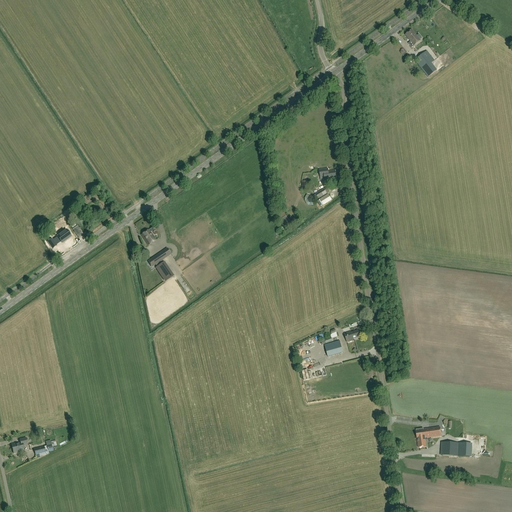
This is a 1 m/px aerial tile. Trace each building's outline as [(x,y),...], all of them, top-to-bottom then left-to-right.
[(468,25),(434,47),(439,55),(473,33),(468,25)] [(412,48),(420,41),(412,30),(406,35),(411,42),(409,44),(412,48)] [(428,77),(437,70),(432,63),(435,61),(427,51),(415,60),(428,77)] [(325,180),(336,179),(335,171),(324,173),(325,180)] [(318,199),(329,192),(326,187),(315,194),(315,195),(313,196),(316,200),(318,199)] [(157,233),(153,227),(151,229),(149,230),(141,235),(148,246),(156,240),(151,232),(152,232),(154,235),(157,233)] [(57,236),(62,243),(71,237),(66,230),(57,236)] [(56,246),(53,240),(52,239),(47,243),(52,249),(56,246)] [(172,254),(167,248),(149,260),(154,266),(172,254)] [(186,290),(189,289),(182,277),(179,279),(186,290)] [(360,338),(358,331),(351,333),(351,332),(346,333),(344,334),(347,343),(349,342),(353,341),(353,340),(360,338)] [(340,341),(325,345),(328,357),(343,353),(340,341)] [(433,430),(430,430),(431,438),(442,437),(440,427),(432,428),(433,430)] [(427,438),(431,438),(430,430),(430,429),(423,430),(423,429),(416,430),(416,431),(416,432),(417,439),(419,448),(426,447),(425,440),(427,440),(427,438)] [(14,454),(24,451),(23,446),(28,445),(26,438),(20,439),(20,442),(11,445),(14,454)] [(442,443),(442,456),(442,459),(449,459),(449,456),(457,456),(458,450),(458,443),(442,443)] [(48,453),(48,451),(47,446),(34,449),(35,455),(45,453),(46,454),(48,453)]
